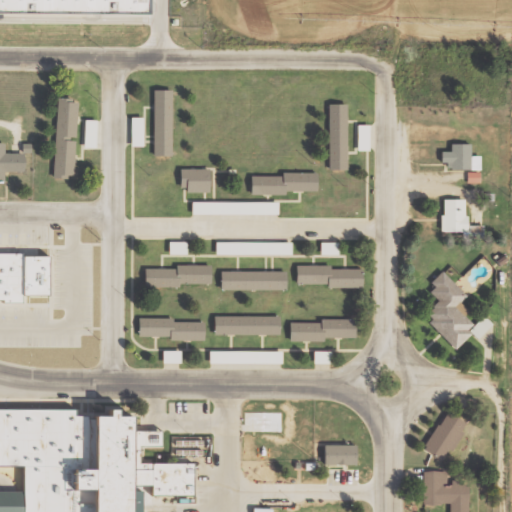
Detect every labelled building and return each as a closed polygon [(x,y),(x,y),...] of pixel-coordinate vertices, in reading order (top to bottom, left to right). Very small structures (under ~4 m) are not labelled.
[(0,0),(0,20),(141,22),(141,0),(0,0)] [(172,156),(172,89),(154,89),(154,156),(172,156)] [(78,99),(57,98),(54,178),(74,179),(78,99)] [(328,170),(347,170),(347,104),(328,104),(328,170)] [(141,146),(140,117),(129,117),(129,146),(141,146)] [(82,147),(94,148),(95,120),(83,119),(82,147)] [(368,125),(355,124),(355,150),(367,150),(368,125)] [(0,182),(5,182),(5,172),(26,172),(26,153),(4,153),(4,143),(0,143),(0,182)] [(439,151),(438,162),(446,163),(446,170),(479,170),(479,155),(469,155),(469,144),(448,143),(448,151),(439,151)] [(210,169),(180,169),(180,192),(210,192),(210,169)] [(478,183),(478,172),(465,172),(465,182),(478,183)] [(251,194),(317,194),(317,174),(251,174),(251,194)] [(440,231),(464,231),(464,198),(439,199),(440,231)] [(276,214),(276,202),(190,201),(190,214),(276,214)] [(185,253),(185,241),(167,241),(167,253),(185,253)] [(214,253),(290,254),(290,242),(214,241),(214,253)] [(336,242),(318,242),(319,254),(336,254),(336,242)] [(0,309),(16,310),(16,303),(42,304),(43,265),(16,264),(16,260),(0,259),(0,309)] [(211,266),(145,266),(145,286),(211,286),(211,266)] [(297,267),(297,287),(363,287),(363,267),(297,267)] [(286,271),(221,271),(221,289),(286,289),(286,271)] [(465,295),(441,272),(425,290),(437,301),(422,317),(455,348),(470,333),(476,339),(490,324),(481,315),(472,325),(462,315),(467,310),(458,302),(465,295)] [(280,334),(280,316),(215,316),(215,334),(280,334)] [(204,339),(204,320),(138,320),(138,339),(204,339)] [(290,321),(290,340),(355,340),(355,320),(290,321)] [(160,363),(179,363),(179,350),(161,350),(160,363)] [(209,351),(209,363),(282,363),(282,351),(209,351)] [(312,363),(329,363),(329,351),(311,352),(312,363)] [(463,423),(445,411),(421,448),(442,461),(461,432),(458,430),(463,423)] [(0,418),(0,474),(17,474),(16,500),(0,500),(0,511),(121,511),(122,495),(143,495),(143,505),(186,505),(187,471),(134,470),(135,455),(155,455),(155,438),(122,437),(122,431),(106,431),(107,425),(97,425),(97,433),(80,433),(80,425),(66,425),(66,420),(0,418)] [(320,448),(319,469),(351,470),(351,449),(320,448)] [(466,511),(467,483),(445,483),(445,471),(422,471),(422,504),(448,504),(448,511),(466,511)]
